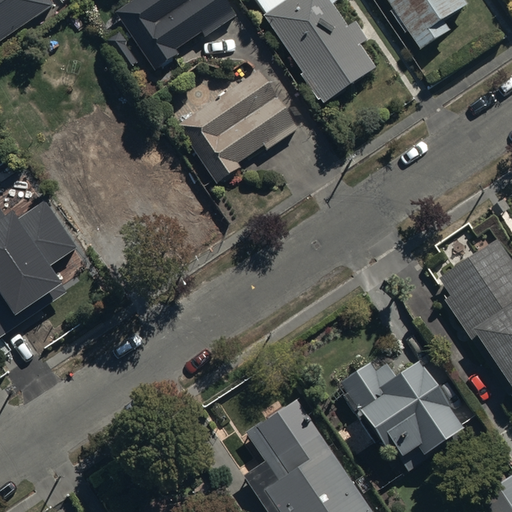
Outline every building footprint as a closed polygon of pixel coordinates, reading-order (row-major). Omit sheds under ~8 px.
[(0,0),(0,49),(55,12),(47,0),(0,0)] [(235,23),(218,0),(147,0),(116,21),(155,80),(180,63),(176,58),(202,40),(204,44),(235,23)] [(251,0),(268,24),(266,26),(303,81),(300,83),(318,109),(321,107),(325,113),(376,78),(360,54),(368,48),(356,30),(348,36),(332,13),(338,9),(332,0),(304,0),(293,8),(286,0),(251,0)] [(384,0),(425,60),(454,41),(449,33),(472,19),(459,0),(384,0)] [(299,136),(258,78),(178,133),(219,191),(240,176),(237,172),(263,154),(266,159),(299,136)] [(39,148),(16,117),(0,128),(0,130),(22,161),(39,148)] [(148,179),(113,126),(80,149),(72,136),(50,151),(58,163),(51,168),(75,203),(68,208),(79,224),(85,220),(102,246),(122,233),(121,231),(149,212),(133,189),(148,179)] [(0,337),(67,292),(49,265),(75,248),(43,201),(19,217),(14,210),(5,215),(0,208),(0,337)] [(511,406),(511,268),(500,250),(441,289),(452,305),(446,308),(511,406)] [(402,471),(457,436),(409,362),(388,376),(380,362),(369,369),(366,364),(336,383),(355,412),(352,415),(379,457),(389,451),(402,471)] [(366,511),(292,402),(245,434),(271,472),(246,489),(261,511),(366,511)]
